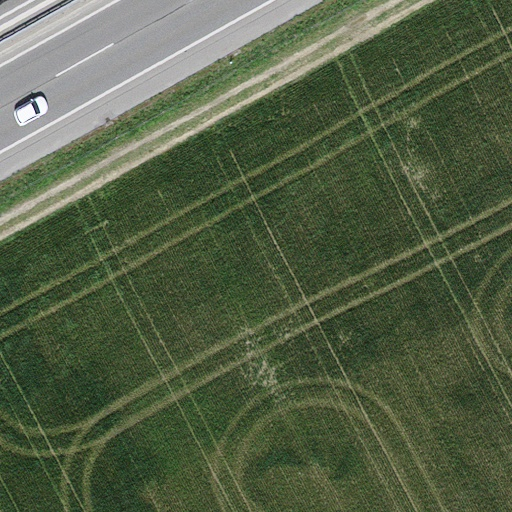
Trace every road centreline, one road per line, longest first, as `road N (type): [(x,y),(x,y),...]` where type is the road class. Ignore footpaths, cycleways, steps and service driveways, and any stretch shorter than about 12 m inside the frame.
road 1 (track): [(0,228),(410,0)]
road 2 (motorway): [(0,106),(190,0)]
